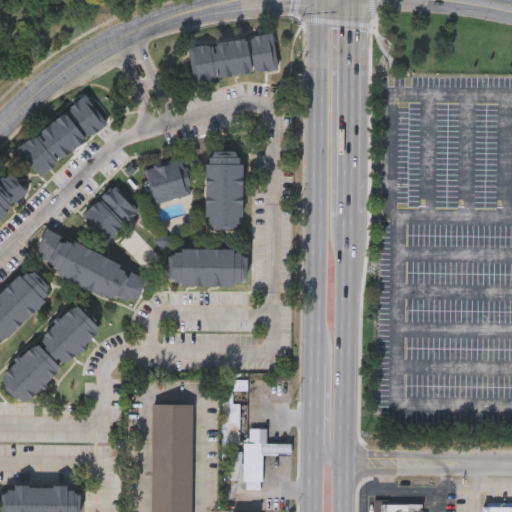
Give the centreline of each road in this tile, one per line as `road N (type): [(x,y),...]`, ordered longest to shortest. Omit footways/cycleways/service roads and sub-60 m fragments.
road 1 (tertiary): [(511,12),(462,0),(194,7),(58,74),(0,121)]
road 2 (primary): [(343,511),(348,215)]
road 3 (primary): [(348,215),(349,26),(339,0)]
road 4 (primary): [(316,179),(314,345)]
road 5 (primary): [(320,27),(316,179)]
